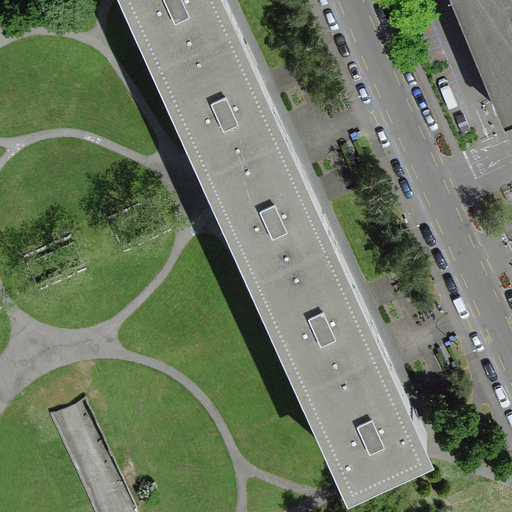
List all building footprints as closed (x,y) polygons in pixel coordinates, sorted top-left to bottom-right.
[(232,8),(228,0),(138,0),(158,42),(232,8)] [(511,0),(458,0),(509,122),(511,120),(511,0)] [(281,115),(232,8),(158,42),(206,149),(281,115)] [(330,221),(281,115),(206,149),(255,255),(330,221)] [(379,327),(330,221),(255,255),(303,362),(379,327)] [(409,394),(379,327),(303,362),(352,468),(428,433),(409,394)]
